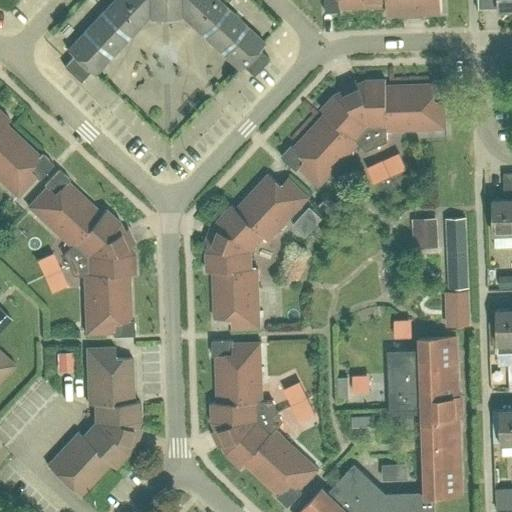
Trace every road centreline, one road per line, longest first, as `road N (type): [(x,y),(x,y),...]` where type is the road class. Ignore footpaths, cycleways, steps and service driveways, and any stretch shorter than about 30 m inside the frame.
road 1 (residential): [(181,469),(170,209)]
road 2 (residential): [(170,209),(7,52)]
road 3 (residential): [(170,209),(321,53)]
road 4 (residential): [(321,53),(348,44),(478,38)]
road 5 (residential): [(87,511),(19,444),(54,405)]
road 6 (residential): [(511,160),(484,158),(480,144),(478,38)]
